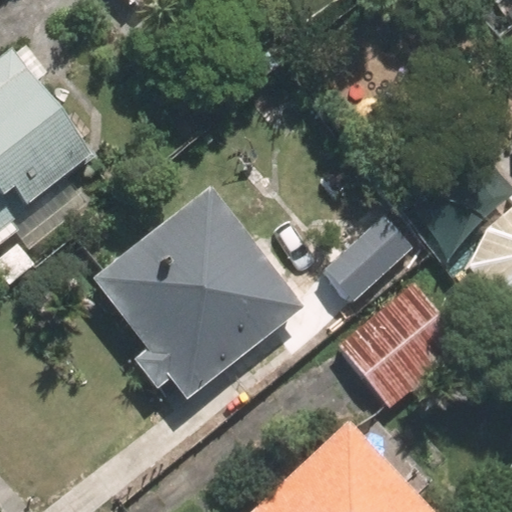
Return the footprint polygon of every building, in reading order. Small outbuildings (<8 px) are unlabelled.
[(0,63),(0,242),(27,221),(20,212),(102,147),(22,46),(0,63)] [(216,185),(99,276),(151,343),(136,355),(162,389),(180,376),(193,394),(309,305),(216,185)] [(387,211),(332,260),(366,297),(420,248),(387,211)] [(511,277),(490,295),(511,321),(511,277)] [(419,279),(341,344),(395,409),(473,344),(419,279)] [(443,511),(354,418),(256,511),(443,511)]
